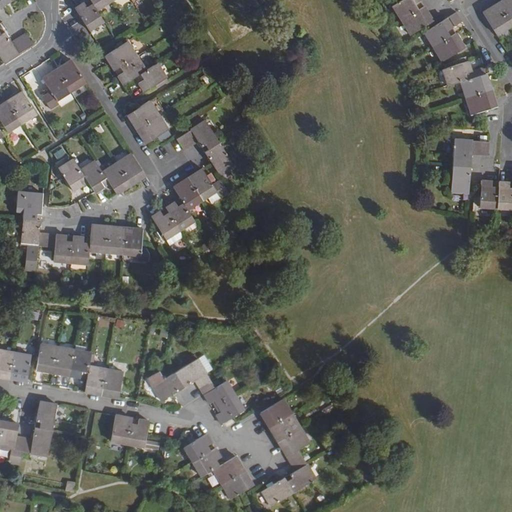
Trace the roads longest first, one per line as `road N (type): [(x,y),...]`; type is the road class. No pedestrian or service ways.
road 1 (residential): [(44,218),(105,213),(160,187),(52,25)]
road 2 (residential): [(258,450),(221,440),(204,422),(0,386)]
